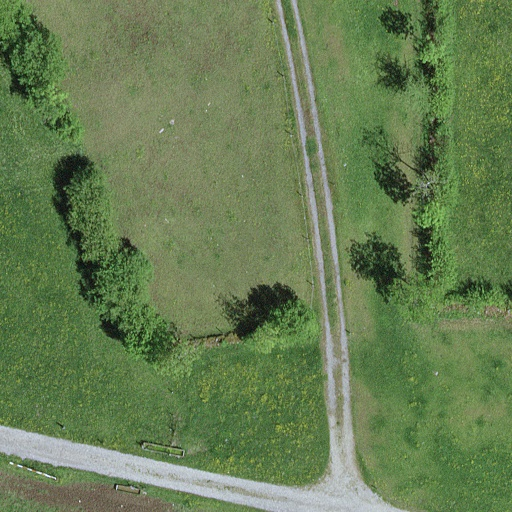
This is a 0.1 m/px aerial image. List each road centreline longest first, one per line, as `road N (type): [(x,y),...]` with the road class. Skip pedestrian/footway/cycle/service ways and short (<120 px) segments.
road 1 (track): [(347,511),(321,176),(288,0)]
road 2 (track): [(0,440),(346,511)]
